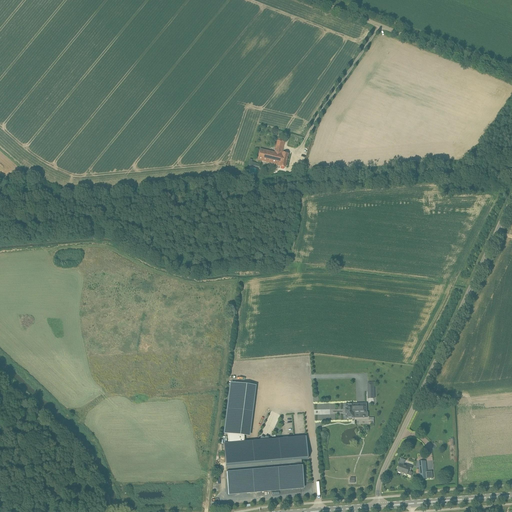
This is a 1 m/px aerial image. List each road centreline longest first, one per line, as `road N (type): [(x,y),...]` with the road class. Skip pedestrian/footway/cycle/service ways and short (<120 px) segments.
road 1 (unclassified): [(377,506),(380,476),(511,200)]
road 2 (track): [(239,281),(206,511)]
road 3 (unclassified): [(511,74),(319,0)]
road 4 (track): [(290,171),(379,25)]
road 5 (tertiary): [(377,506),(511,495)]
